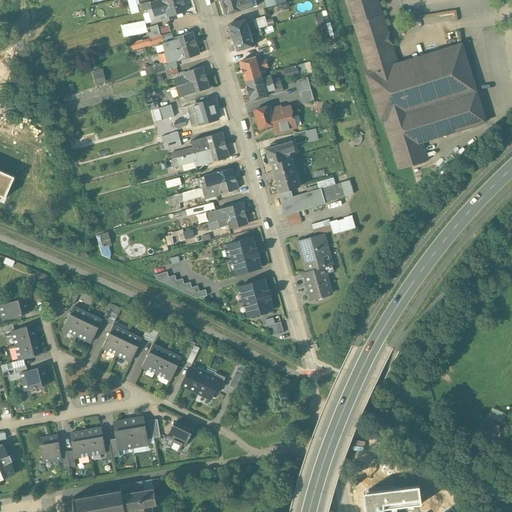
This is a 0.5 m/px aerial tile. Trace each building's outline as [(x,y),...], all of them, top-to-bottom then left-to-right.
[(157,0),(150,2),(152,9),(152,10),(153,10),(155,9),(183,1),(183,0),(157,0)] [(223,0),(222,0),(226,15),(256,6),(254,0),(223,0)] [(345,0),(353,24),(354,24),(369,72),(366,73),(381,121),(384,120),(399,170),(427,161),(422,142),(412,111),(476,92),(462,44),(398,63),(382,14),(381,14),(376,0),(345,0)] [(155,9),(153,10),(155,17),(167,14),(168,17),(186,11),(183,1),(155,9)] [(150,2),(139,5),(140,12),(152,9),(150,2)] [(266,17),(261,19),(262,23),(264,29),(269,27),(266,17)] [(246,19),(229,24),(233,38),(250,33),(246,19)] [(157,25),(150,28),(152,37),(160,35),(157,25)] [(193,32),(174,38),(175,41),(163,44),(166,52),(196,43),(193,32)] [(250,33),(233,38),(237,51),(254,46),(250,33)] [(162,35),(132,43),(134,50),(164,42),(162,35)] [(278,38),(267,41),(269,47),(279,43),(278,38)] [(196,43),(166,52),(165,52),(168,63),(199,54),(196,43)] [(269,47),(258,50),(260,56),(270,52),(269,47)] [(14,52),(0,52),(0,64),(15,64),(14,52)] [(257,56),(240,62),(246,81),(262,76),(261,70),(268,67),(266,60),(258,62),(257,56)] [(161,64),(146,68),(148,75),(163,71),(161,64)] [(304,64),(296,66),(299,76),(307,74),(304,64)] [(203,66),(185,72),(186,75),(174,79),(176,86),(206,77),(203,66)] [(296,66),(284,69),(287,79),(299,76),(296,66)] [(96,83),(106,81),(102,68),(93,70),(96,83)] [(262,76),(246,81),(249,91),(273,83),(274,86),(281,84),(279,79),(272,81),(271,76),(263,78),(262,76)] [(206,77),(176,86),(179,97),(209,88),(206,77)] [(308,77),(295,81),(298,92),(311,88),(308,77)] [(273,83),(249,91),(252,101),(268,96),(267,93),(272,91),(273,95),(283,92),(281,84),(274,86),(273,83)] [(311,88),(298,92),(301,104),(314,100),(311,88)] [(476,92),(412,111),(422,142),(486,122),(476,92)] [(213,99),(193,104),(193,105),(181,108),(183,115),(189,114),(189,116),(215,109),(213,99)] [(157,101),(146,104),(147,111),(159,108),(157,101)] [(171,105),(158,108),(161,119),(174,116),(171,105)] [(270,106),(254,110),(259,129),(274,124),(275,124),(271,109),(270,106)] [(290,106),(282,109),(281,106),(271,109),(275,124),(274,124),(277,133),(296,127),(290,106)] [(158,108),(152,110),(155,121),(161,119),(158,108)] [(215,109),(189,116),(192,126),(199,124),(199,125),(218,119),(215,109)] [(185,118),(175,121),(177,128),(187,125),(185,118)] [(316,128),(307,130),(309,141),(318,140),(316,128)] [(306,130),(294,133),(295,140),(308,137),(306,130)] [(178,131),(161,136),(163,143),(167,142),(180,139),(178,131)] [(222,132),(191,141),(193,147),(194,153),(226,145),(222,132)] [(362,141),(362,139),(362,137),(360,135),(359,134),(356,133),(354,134),(352,135),(351,137),(350,139),(351,141),(352,143),(354,145),(356,145),(359,145),(361,143),(362,141)] [(180,139),(167,142),(169,148),(181,145),(180,139)] [(292,141),(266,149),(270,164),(291,158),(291,157),(286,159),(285,153),(295,150),(292,141)] [(0,195),(6,198),(23,156),(0,145),(0,195)] [(187,155),(177,158),(179,165),(194,160),(195,166),(229,157),(226,145),(194,153),(187,155)] [(193,147),(186,149),(187,155),(194,153),(193,147)] [(186,149),(176,152),(177,158),(187,155),(186,149)] [(291,158),(270,164),(272,164),(280,192),(278,193),(290,189),(299,187),(296,176),(294,177),(291,165),(295,164),(293,157),(291,158)] [(232,168),(197,178),(192,180),(193,182),(195,189),(207,186),(235,178),(232,168)] [(180,178),(166,181),(168,188),(181,185),(180,178)] [(235,178),(207,186),(195,189),(191,190),(182,193),(184,201),(194,198),(193,196),(198,195),(198,197),(204,195),(205,198),(216,195),(216,196),(239,190),(235,178)] [(349,181),(321,189),(325,202),(353,194),(349,181)] [(290,189),(278,193),(284,215),(287,215),(298,211),(325,204),(325,202),(321,189),(293,197),(290,189)] [(182,193),(167,197),(169,205),(180,202),(184,201),(182,193)] [(180,202),(169,205),(171,211),(182,208),(180,202)] [(213,202),(191,208),(193,214),(204,211),(214,208),(213,202)] [(242,202),(215,210),(218,221),(245,213),(242,202)] [(298,211),(287,215),(288,220),(300,217),(298,211)] [(245,213),(218,221),(220,227),(228,225),(229,229),(248,223),(245,213)] [(300,217),(288,220),(290,226),(302,222),(300,217)] [(218,221),(209,223),(211,230),(220,227),(218,221)] [(323,221),(311,224),(313,230),(325,227),(323,221)] [(325,227),(313,230),(315,236),(323,234),(332,231),(331,225),(325,227)] [(166,234),(168,243),(195,237),(193,228),(166,234)] [(108,232),(99,234),(102,247),(111,245),(108,232)] [(315,236),(298,241),(307,272),(324,267),(332,265),(323,234),(315,236)] [(252,237),(227,244),(228,245),(236,275),(261,267),(258,256),(259,256),(257,248),(256,249),(252,237)] [(332,265),(324,267),(325,274),(334,272),(332,265)] [(324,267),(307,272),(304,272),(312,299),(331,294),(325,274),(324,267)] [(156,280),(198,297),(207,295),(206,289),(199,290),(198,285),(192,286),(191,281),(184,282),(183,278),(176,279),(175,274),(169,276),(168,271),(155,274),(156,280)] [(264,279),(239,286),(239,287),(248,317),(273,310),(270,298),(271,298),(269,290),(268,291),(264,279)] [(41,298),(38,287),(33,289),(34,292),(36,300),(41,298)] [(75,288),(69,302),(74,304),(81,291),(75,288)] [(25,298),(0,304),(0,307),(3,320),(29,313),(25,298)] [(73,306),(63,329),(77,336),(88,313),(73,306)] [(121,308),(116,306),(112,312),(118,315),(121,308)] [(108,307),(103,318),(108,321),(112,312),(113,310),(108,307)] [(112,312),(108,321),(113,324),(118,315),(112,312)] [(102,320),(88,313),(77,336),(91,342),(102,320)] [(268,328),(270,327),(273,335),(284,332),(281,321),(275,323),(274,317),(266,319),(268,328)] [(156,324),(150,321),(148,327),(153,329),(156,324)] [(13,324),(0,327),(0,333),(11,331),(14,330),(13,324)] [(161,326),(156,324),(153,329),(158,332),(161,326)] [(14,330),(11,331),(15,345),(36,340),(32,325),(14,330)] [(127,332),(113,325),(102,348),(117,354),(127,332)] [(148,327),(142,338),(148,340),(153,329),(148,327)] [(153,329),(148,340),(153,343),(158,332),(153,329)] [(142,339),(127,332),(117,354),(131,361),(142,339)] [(36,340),(15,345),(20,360),(24,359),(40,355),(36,340)] [(190,340),(182,356),(188,359),(195,343),(190,340)] [(167,351),(153,344),(142,367),(156,373),(167,351)] [(181,358),(167,351),(156,373),(171,380),(181,358)] [(20,360),(12,362),(13,368),(25,365),(24,359),(20,360)] [(13,368),(8,370),(10,375),(20,372),(27,371),(26,365),(25,365),(13,368)] [(27,371),(20,372),(25,391),(49,385),(44,366),(27,371)] [(197,370),(190,367),(182,385),(196,392),(206,372),(198,369),(197,370)] [(237,369),(229,386),(235,389),(243,372),(237,369)] [(216,373),(214,376),(206,372),(196,392),(211,399),(214,392),(218,394),(225,377),(216,373)] [(145,421),(144,417),(129,420),(133,446),(148,444),(148,439),(145,421)] [(192,424),(181,418),(178,424),(174,422),(167,438),(173,441),(170,447),(179,451),(182,445),(185,446),(190,437),(187,435),(190,429),(189,429),(192,424)] [(157,419),(150,420),(154,438),(160,437),(157,419)] [(129,420),(113,422),(116,438),(118,449),(119,449),(133,446),(129,420)] [(150,420),(145,421),(148,439),(154,438),(150,420)] [(102,428),(86,430),(90,455),(106,452),(105,445),(102,428)] [(86,430),(70,433),(73,450),(74,458),(90,455),(86,430)] [(58,435),(39,438),(43,462),(62,459),(61,452),(58,435)] [(116,438),(110,439),(113,457),(120,456),(119,449),(118,449),(116,438)] [(2,444),(0,445),(0,479),(3,478),(4,478),(15,474),(10,462),(13,461),(10,455),(7,456),(2,444)] [(110,444),(105,445),(106,452),(107,460),(113,459),(110,444)] [(73,450),(67,451),(70,468),(76,467),(74,458),(73,450)] [(67,451),(61,452),(62,459),(64,469),(69,468),(67,451)] [(154,486),(153,487),(151,480),(119,485),(120,489),(73,497),(74,506),(69,507),(70,511),(153,511),(152,504),(156,504),(158,505),(159,504),(157,502),(154,488),(155,487),(154,486)] [(419,486),(363,493),(365,511),(384,511),(384,509),(422,504),(419,486)]
